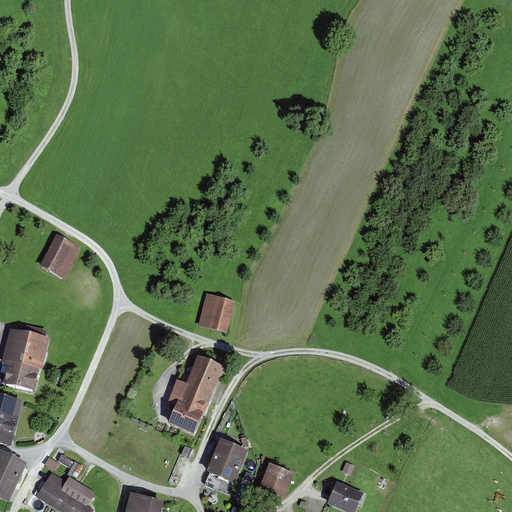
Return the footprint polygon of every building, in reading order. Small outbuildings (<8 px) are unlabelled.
[(63,278),(79,249),(58,237),(42,266),(63,278)] [(207,296),(199,328),(227,335),(235,303),(207,296)] [(49,342),(8,332),(0,364),(9,366),(4,386),(36,394),(49,342)] [(222,368),(198,358),(187,383),(176,379),(166,403),(177,408),(170,423),(197,435),(205,417),(202,416),(222,368)] [(0,393),(0,443),(13,447),(26,400),(0,393)] [(221,439),(207,472),(235,484),(249,450),(221,439)] [(0,501),(9,505),(28,466),(0,452),(0,501)] [(80,463),(65,456),(62,461),(77,469),(80,463)] [(61,464),(50,459),(47,465),(58,470),(61,464)] [(355,467),(347,464),(343,474),(351,477),(355,467)] [(295,477),(270,467),(260,491),(285,501),(295,477)] [(60,511),(94,511),(96,509),(89,504),(97,492),(72,475),(66,484),(52,475),(37,497),(60,511)] [(329,505),(346,511),(355,511),(364,493),(338,482),(329,505)] [(162,511),(165,502),(132,492),(125,511),(162,511)]
